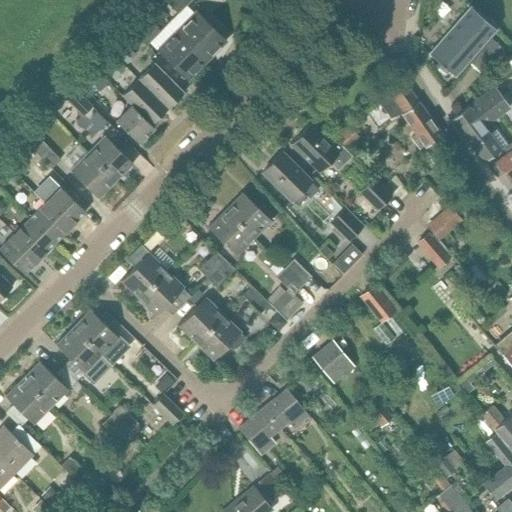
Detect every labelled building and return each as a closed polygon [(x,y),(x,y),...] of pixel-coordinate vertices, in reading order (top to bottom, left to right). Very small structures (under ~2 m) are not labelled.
[(171,0),(168,4),(178,13),(190,0),(171,0)] [(429,53),(455,76),(496,29),(470,6),(429,53)] [(198,11),(178,31),(206,59),(226,40),(198,11)] [(137,35),(146,44),(160,30),(151,21),(137,35)] [(206,59),(178,31),(158,51),(186,79),(206,59)] [(505,49),(493,39),(471,65),(483,75),(505,49)] [(136,58),(129,51),(120,59),(127,66),(136,58)] [(109,68),(120,80),(129,72),(117,60),(109,68)] [(157,61),(139,78),(169,108),(187,91),(157,61)] [(93,84),(100,91),(109,82),(102,75),(93,84)] [(122,96),(132,105),(152,125),(169,108),(139,78),(122,96)] [(380,100),(378,101),(390,118),(401,113),(415,133),(413,135),(411,137),(419,148),(424,145),(425,147),(438,137),(440,136),(442,135),(404,82),(390,92),(390,93),(380,100)] [(72,86),(63,95),(81,113),(90,104),(72,86)] [(452,119),(484,163),(500,151),(483,128),(509,109),(493,88),(452,119)] [(116,121),(139,143),(154,128),(152,125),(132,105),(116,121)] [(290,144),(305,158),(319,172),(329,162),(338,170),(347,161),(338,153),(339,152),(324,138),(310,124),(290,144)] [(349,125),(336,136),(347,150),(360,139),(349,125)] [(31,129),(21,138),(28,144),(52,168),(61,160),(31,129)] [(104,134),(87,150),(117,180),(133,163),(104,134)] [(2,156),(9,163),(28,144),(21,138),(11,147),(2,156)] [(511,140),(503,148),(507,153),(495,162),(510,181),(511,179),(511,140)] [(63,163),(84,184),(99,198),(117,180),(87,150),(85,152),(80,146),(63,163)] [(262,172),(277,186),(292,202),(294,201),(299,206),(308,198),(302,192),(312,182),(296,166),(282,152),(262,172)] [(0,157),(0,171),(9,163),(2,156),(0,157)] [(51,195),(46,200),(72,225),(86,211),(51,177),(42,186),(51,195)] [(361,193),(364,196),(378,210),(392,196),(375,178),(361,193)] [(242,192),(227,208),(255,236),(270,220),(257,206),(242,192)] [(46,200),(31,215),(57,240),(72,225),(46,200)] [(208,227),(222,241),(236,255),(255,236),(227,208),(208,227)] [(331,222),(348,240),(362,226),(345,208),(331,222)] [(174,210),(157,228),(166,237),(184,219),(174,210)] [(31,215),(16,230),(42,256),(57,240),(31,215)] [(436,224),(430,229),(439,239),(445,234),(436,224)] [(0,246),(0,249),(10,260),(24,274),(42,256),(16,230),(0,246)] [(418,243),(431,258),(436,264),(447,255),(428,233),(418,243)] [(121,281),(138,298),(166,269),(141,244),(127,259),(135,267),(121,281)] [(200,269),(208,277),(226,259),(218,251),(200,269)] [(335,269),(341,275),(349,267),(343,261),(341,263),(335,258),(331,263),(336,268),(335,269)] [(208,277),(218,287),(236,269),(226,259),(208,277)] [(293,259),(286,267),(303,285),(311,276),(293,259)] [(272,306),(280,314),(286,320),(303,303),(294,294),(303,285),(286,267),(276,277),(288,289),(272,306)] [(166,269),(138,298),(156,315),(184,287),(166,269)] [(0,273),(0,298),(12,286),(0,273)] [(511,276),(501,286),(511,298),(511,276)] [(360,296),(373,312),(380,321),(395,310),(375,284),(360,296)] [(241,294),(247,299),(261,313),(270,304),(250,285),(241,294)] [(178,326),(194,341),(222,313),(206,297),(178,326)] [(90,309),(73,327),(102,355),(110,364),(128,346),(90,309)] [(222,313),(194,341),(213,360),(241,331),(222,313)] [(73,327),(56,344),(84,372),(82,374),(91,383),(110,364),(102,355),(73,327)] [(355,365),(332,338),(311,356),(334,383),(355,365)] [(511,347),(511,348),(503,355),(511,365),(511,347)] [(39,361),(22,378),(49,406),(67,387),(54,375),(39,361)] [(5,396),(19,410),(33,423),(49,406),(22,378),(5,396)] [(286,389),(263,407),(280,427),(289,420),(295,428),(309,416),(286,389)] [(184,413),(169,399),(164,394),(153,406),(172,425),(184,413)] [(363,404),(381,424),(391,415),(374,395),(363,404)] [(492,405),(482,413),(493,427),(508,446),(511,450),(511,411),(503,418),(492,405)] [(239,427),(251,443),(261,455),(275,443),(269,436),(280,427),(263,407),(239,427)] [(112,417),(129,433),(137,424),(121,408),(112,417)] [(105,424),(121,441),(129,433),(112,417),(105,424)] [(4,425),(0,429),(0,458),(14,473),(33,454),(4,425)] [(489,476),(504,493),(511,486),(511,454),(493,432),(484,440),(503,464),(489,476)] [(61,466),(79,483),(88,474),(70,456),(61,466)] [(436,464),(447,477),(455,471),(445,457),(436,464)] [(0,458),(0,486),(14,473),(0,458)] [(273,500),(283,493),(294,508),(296,506),(278,481),(284,476),(278,468),(259,482),(273,500)] [(432,478),(442,492),(437,495),(450,511),(470,511),(440,472),(432,478)] [(483,484),(495,500),(504,493),(489,476),(482,481),(484,483),(483,484)] [(41,496),(54,508),(62,498),(50,486),(41,496)] [(221,511),(271,511),(273,511),(253,486),(221,511)] [(2,498),(0,500),(0,509),(2,511),(5,511),(11,507),(2,498)] [(37,498),(29,507),(34,511),(47,511),(50,509),(37,498)] [(496,508),(499,511),(511,511),(511,504),(507,499),(496,508)]
